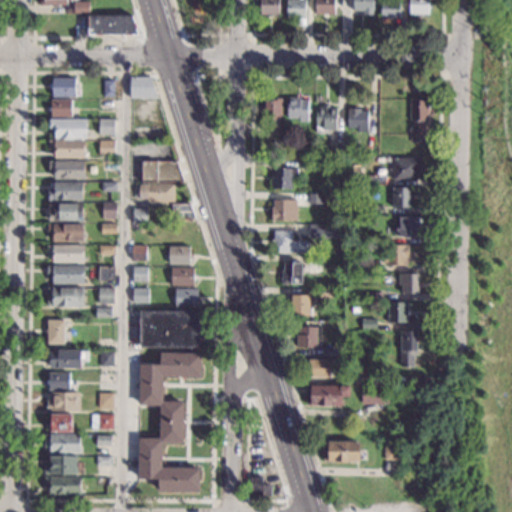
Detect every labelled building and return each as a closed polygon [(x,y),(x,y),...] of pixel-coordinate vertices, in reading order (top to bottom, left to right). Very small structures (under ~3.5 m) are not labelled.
[(277,0),(277,17),(258,16),(258,0),(277,0)] [(302,20),(285,20),(285,0),(302,1),(302,20)] [(332,0),(332,16),(313,16),(313,0),(332,0)] [(370,0),(370,16),(360,16),(360,12),(352,12),(352,0),(370,0)] [(427,0),(427,15),(407,15),(407,0),(427,0)] [(87,15),(73,14),(73,2),(87,3),(87,15)] [(398,2),(398,21),(379,20),(380,2),(398,2)] [(138,35),(87,35),(87,17),(133,17),(138,35)] [(155,98),(131,98),(131,77),(149,77),(155,98)] [(74,97),(52,96),(52,78),(74,78),(74,97)] [(113,96),(103,96),(103,81),(107,81),(113,81),(113,96)] [(298,101),(306,101),(306,121),(296,121),(296,118),(286,118),(286,98),(298,98),(298,101)] [(389,101),(401,101),(400,112),(398,112),(398,118),(377,118),(378,98),(389,98),(389,101)] [(281,121),(276,121),(277,129),(279,129),(279,134),(265,134),(265,120),(262,120),(262,99),(281,99),(281,121)] [(70,100),(69,117),(49,116),(50,100),(70,100)] [(427,121),(424,121),(424,135),(420,135),(420,143),(409,143),(409,129),(411,129),(412,121),(409,121),(409,100),(427,100),(427,121)] [(327,108),(335,108),(335,130),(327,130),(327,133),(315,133),(315,108),(321,108),(321,106),(327,106),(327,108)] [(359,111),(366,111),(366,133),(355,133),(355,128),(346,128),(345,109),(359,109),(359,111)] [(85,138),(52,138),(53,129),(48,128),(49,118),(85,119),(85,138)] [(116,135),(101,135),(101,119),(113,120),(116,120),(116,135)] [(372,153),(363,153),(363,151),(354,151),(354,140),(362,141),(362,138),(372,138),(372,153)] [(82,158),(52,157),(53,149),(47,148),(47,140),(82,140),(82,158)] [(389,154),(375,154),(376,140),(389,140),(389,154)] [(113,156),(98,156),(99,141),(114,142),(113,156)] [(340,159),(325,158),(326,143),(327,143),(341,143),(340,159)] [(309,160),(295,159),(295,146),(309,146),(309,160)] [(418,171),(415,171),(415,180),(392,180),(392,158),(418,158),(418,171)] [(83,162),(83,179),(52,178),(52,170),(48,170),(48,161),(83,162)] [(181,182),(141,181),(141,161),(176,162),(181,182)] [(115,162),(115,171),(101,171),(101,162),(115,162)] [(322,170),(302,170),(302,162),(323,163),(322,170)] [(276,168),(296,169),(296,179),(290,179),(290,189),(270,189),(270,176),(272,176),(272,167),(276,167),(276,168)] [(384,184),(368,184),(368,176),(384,176),(384,184)] [(81,200),(47,200),(47,189),(53,189),(53,182),(81,182),(81,200)] [(115,192),(101,192),(102,182),(115,182),(115,192)] [(173,202),(145,201),(145,199),(139,199),(140,184),(173,184),(173,202)] [(408,207),(391,207),(391,188),(408,188),(408,207)] [(322,205),(308,204),(308,194),(323,195),(322,205)] [(295,220),(271,220),(271,200),(296,200),(295,220)] [(115,219),(101,219),(101,203),(116,203),(115,219)] [(81,221),(47,220),(48,204),(82,205),(81,221)] [(192,218),(171,217),(170,204),(187,204),(192,218)] [(146,209),(146,223),(132,223),(133,209),(146,209)] [(418,216),(417,229),(415,229),(415,237),(397,236),(397,233),(394,233),(394,227),(397,228),(397,215),(418,216)] [(82,233),(86,233),(86,238),(82,238),(82,241),(51,242),(51,223),(82,223),(82,233)] [(187,228),(196,228),(199,242),(164,241),(164,224),(187,224),(187,228)] [(114,234),(100,233),(100,225),(113,225),(114,234)] [(339,238),(308,237),(308,225),(339,225),(339,238)] [(143,240),(129,239),(130,226),(144,226),(143,240)] [(290,232),(290,242),(307,242),(307,252),(272,252),(272,231),(290,232)] [(84,246),(84,263),(51,262),(51,245),(84,246)] [(407,257),(405,257),(405,266),(386,265),(386,263),(383,263),(383,255),(385,255),(386,245),(408,246),(407,257)] [(113,254),(98,253),(99,246),(113,247),(113,254)] [(144,247),(144,261),(131,261),(131,246),(144,247)] [(188,254),(190,254),(190,261),(188,261),(188,265),(167,264),(167,247),(188,247),(188,254)] [(321,274),(306,273),(307,258),(308,258),(321,258),(321,274)] [(377,270),(363,270),(363,261),(377,261),(377,270)] [(300,263),(300,284),(280,284),(280,270),(282,270),(283,263),(300,263)] [(83,284),(51,283),(52,266),(83,267),(83,284)] [(113,280),(98,280),(98,267),(113,268),(113,280)] [(146,267),(145,282),(132,281),(133,267),(146,267)] [(192,286),(170,285),(170,267),(192,268),(192,286)] [(416,293),(400,294),(400,285),(397,285),(397,273),(417,273),(416,293)] [(84,307),(46,306),(47,287),(85,288),(84,307)] [(112,303),(97,303),(98,288),(112,288),(112,303)] [(132,289),(147,289),(147,303),(132,303),(132,289)] [(196,307),(173,306),(173,289),(196,290),(196,307)] [(334,289),(333,298),(317,298),(317,289),(334,289)] [(380,300),(365,299),(365,292),(381,292),(380,300)] [(309,307),(311,307),(311,315),(290,315),(291,294),(309,295),(309,307)] [(406,323),(386,323),(386,302),(406,303),(406,323)] [(110,317),(95,317),(95,308),(110,308),(110,317)] [(197,347),(139,346),(139,311),(197,312),(197,347)] [(63,344),(46,343),(47,320),(63,320),(63,344)] [(375,329),(360,328),(360,320),(375,320),(375,329)] [(316,347),(296,347),(296,335),(299,335),(298,328),(316,328),(316,347)] [(417,350),(416,350),(415,356),(412,356),(411,367),(398,367),(398,364),(395,364),(395,352),(398,352),(399,331),(417,331),(417,350)] [(111,349),(96,348),(96,338),(111,339),(111,349)] [(337,356),(323,356),(323,346),(337,347),(337,356)] [(87,361),(80,361),(80,368),(48,368),(48,359),(44,359),(44,351),(87,351),(87,361)] [(112,366),(99,366),(99,352),(113,352),(112,366)] [(199,377),(179,377),(161,377),(161,385),(161,401),(182,401),(182,422),(182,443),(161,443),(161,459),(161,469),(178,469),(199,469),(198,492),(156,492),(156,479),(138,479),(138,438),(158,438),(158,406),(139,406),(139,365),(159,365),(159,354),(199,354),(199,377)] [(333,374),(329,374),(329,377),(307,377),(307,372),(304,372),(304,365),(307,365),(308,359),(334,360),(333,374)] [(371,385),(355,385),(355,371),(371,372),(371,385)] [(68,391),(47,390),(48,372),(69,373),(68,391)] [(110,382),(97,383),(97,373),(110,373),(110,382)] [(405,384),(386,384),(386,375),(405,376),(405,384)] [(348,397),(342,397),(342,407),(305,406),(305,386),(348,387),(348,397)] [(386,405),(360,405),(361,387),(386,388),(386,405)] [(79,411),(48,411),(48,408),(46,406),(47,400),(49,399),(49,392),(79,393),(79,411)] [(111,408),(97,408),(98,393),(111,394),(111,408)] [(70,433),(49,432),(49,413),(71,414),(70,433)] [(111,429),(90,429),(90,414),(111,414),(111,429)] [(79,436),(79,453),(49,453),(49,448),(43,448),(43,436),(79,436)] [(110,447),(96,446),(96,437),(110,437),(110,447)] [(357,463),(322,462),(323,441),(358,441),(357,463)] [(398,460),(383,460),(384,443),(398,443),(398,460)] [(75,462),(79,462),(78,468),(74,468),(74,476),(43,475),(43,459),(49,459),(49,455),(75,455),(75,462)] [(110,466),(96,466),(96,456),(110,457),(110,466)] [(111,478),(111,488),(95,487),(95,477),(111,478)] [(79,495),(48,495),(48,488),(44,488),(44,478),(79,479),(79,495)] [(260,485),(270,485),(270,496),(248,497),(249,478),(261,478),(260,485)]
